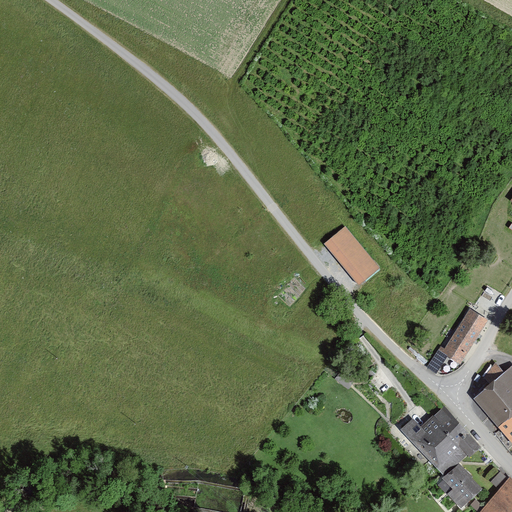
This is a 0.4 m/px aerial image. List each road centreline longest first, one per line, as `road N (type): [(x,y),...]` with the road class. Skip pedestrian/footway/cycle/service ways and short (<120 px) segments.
road 1 (unclassified): [(333,281),(203,123),(49,0)]
road 2 (residential): [(511,469),(333,281)]
